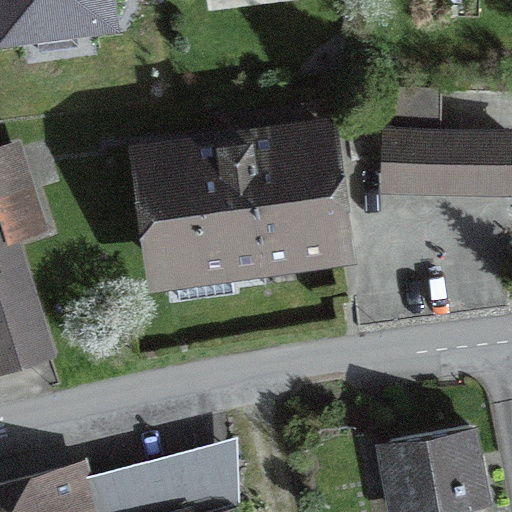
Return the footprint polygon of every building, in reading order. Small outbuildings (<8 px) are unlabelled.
[(0,0),(0,1),(4,30),(108,17),(105,0),(0,0)] [(146,146),(163,268),(174,267),(178,296),(234,289),(230,259),(338,244),(321,121),(146,146)] [(508,183),(510,133),(409,130),(408,181),(508,183)] [(17,147),(0,152),(0,194),(12,233),(41,224),(17,147)] [(0,366),(49,351),(12,233),(0,236),(0,366)] [(423,511),(483,501),(469,424),(388,439),(401,511),(423,511)] [(0,482),(0,511),(96,511),(84,461),(0,482)]
